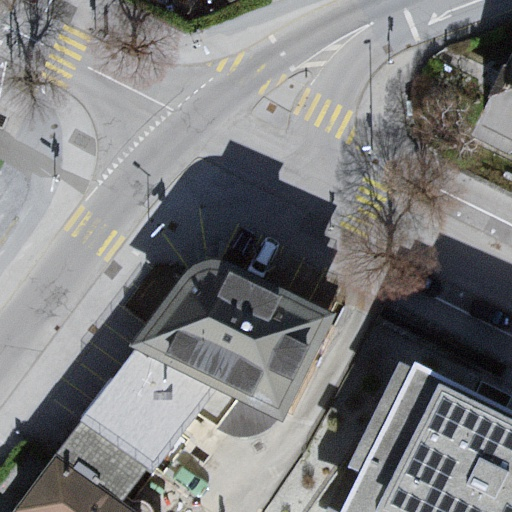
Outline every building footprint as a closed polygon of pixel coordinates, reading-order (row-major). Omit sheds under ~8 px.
[(219,0),(226,16),(261,0),(219,0)] [(511,73),(469,158),(511,176),(511,73)] [(219,399),(283,433),(334,330),(216,279),(200,284),(176,314),(141,359),(216,398),(219,399)] [(126,511),(219,399),(141,359),(56,468),(118,511),(126,511)] [(415,364),(345,511),(511,511),(511,421),(507,419),(511,410),(415,364)] [(118,511),(56,468),(23,511),(118,511)]
